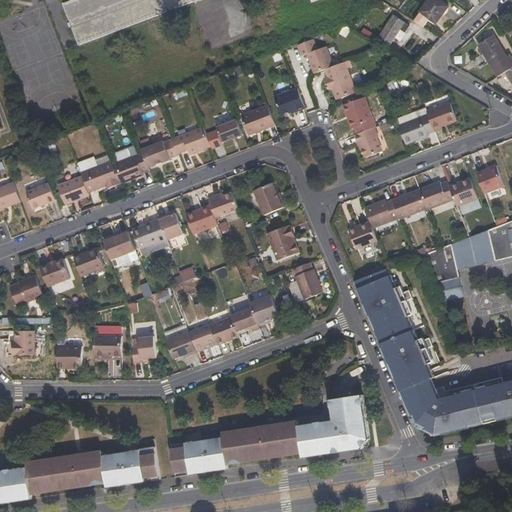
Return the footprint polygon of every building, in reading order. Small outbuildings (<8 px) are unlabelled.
[(198,0),(75,0),(64,4),(79,45),(198,0)] [(388,14),(392,7),(380,0),(379,0),(376,7),(388,14)] [(449,7),(440,0),(429,0),(421,12),(429,18),(437,23),(449,7)] [(198,10),(213,58),(228,54),(213,6),(198,10)] [(421,12),(415,21),(423,26),(429,18),(421,12)] [(377,42),(384,47),(388,49),(401,29),(406,33),(411,26),(394,15),(377,42)] [(511,69),(511,68),(511,58),(510,55),(507,57),(494,36),(479,46),(498,77),(508,72),(511,70),(511,69)] [(308,54),(315,73),(326,69),(332,67),(325,47),(317,50),(313,40),(299,45),(303,56),(308,54)] [(333,88),(338,99),(356,92),(345,62),(332,67),(326,69),(329,78),(326,79),(328,86),(332,84),(333,88)] [(508,72),(498,77),(495,79),(499,85),(511,78),(508,72)] [(295,108),(297,111),(306,107),(298,87),(274,96),(281,114),(295,108)] [(374,120),(365,96),(345,104),(353,128),(374,120)] [(451,101),(428,110),(430,113),(436,130),(444,127),(443,125),(459,119),(451,101)] [(241,115),(249,134),(276,124),(269,105),(241,115)] [(430,136),(429,133),(436,130),(430,113),(399,124),(407,144),(430,136)] [(219,127),(224,142),(244,134),(238,120),(219,127)] [(393,126),(392,121),(380,125),(381,130),(393,126)] [(188,149),(190,154),(212,146),(205,127),(174,139),(179,152),(188,149)] [(380,138),(376,127),(356,134),(360,143),(361,142),(367,157),(383,151),(378,139),(380,138)] [(180,155),(179,152),(174,139),(166,143),(165,141),(143,150),(143,152),(150,168),(173,160),(172,159),(180,155)] [(144,175),(143,171),(150,168),(143,152),(116,162),(123,182),(144,175)] [(120,183),(113,163),(112,161),(82,172),(83,177),(89,191),(106,185),(108,188),(120,183)] [(123,182),(116,162),(113,163),(120,183),(123,182)] [(497,167),(478,174),(485,194),(504,187),(497,167)] [(59,186),(66,205),(91,196),(89,191),(83,177),(59,186)] [(479,199),(471,179),(450,187),(456,201),(458,207),(479,199)] [(0,209),(21,201),(14,182),(0,187),(0,209)] [(33,209),(57,199),(50,183),(27,192),(33,209)] [(442,185),(441,183),(421,190),(428,209),(428,210),(456,201),(450,187),(448,183),(442,185)] [(282,201),(276,184),(274,186),(280,202),(282,201)] [(282,201),(280,202),(274,186),(257,192),(266,215),(285,208),(282,201)] [(428,209),(421,190),(394,201),(401,218),(401,219),(428,209)] [(217,197),(209,199),(211,205),(216,218),(240,209),(234,195),(218,201),(217,197)] [(374,228),(401,218),(394,201),(387,203),(386,200),(366,208),(372,222),(374,228)] [(216,218),(211,205),(186,215),(195,235),(219,225),(216,218)] [(169,218),(168,215),(161,218),(161,220),(169,240),(185,235),(177,214),(169,218)] [(142,250),(169,240),(161,220),(134,230),(142,250)] [(443,248),(428,254),(446,302),(466,297),(461,278),(454,280),(452,274),(459,271),(479,267),(511,259),(511,221),(498,227),(470,238),(443,248)] [(379,241),(374,228),(372,222),(349,231),(355,250),(379,241)] [(297,225),(297,223),(274,232),(285,259),(304,252),(298,236),(302,234),(299,224),(297,225)] [(123,239),(117,241),(107,245),(113,264),(138,255),(130,233),(123,235),(123,239)] [(105,267),(98,249),(75,258),(82,276),(105,267)] [(71,278),(64,259),(42,267),(49,286),(71,278)] [(400,377),(396,378),(402,392),(436,378),(424,351),(436,346),(434,340),(427,342),(420,328),(415,330),(404,303),(415,299),(412,290),(405,293),(402,286),(397,288),(389,269),(382,271),(375,274),(355,282),(370,317),(374,316),(380,329),(376,331),(390,365),(394,363),(400,377)] [(296,277),(301,293),(320,286),(314,270),(296,277)] [(461,278),(459,271),(452,274),(454,280),(461,278)] [(20,282),(20,284),(11,288),(18,306),(43,296),(36,276),(20,282)] [(148,282),(142,285),(146,296),(151,295),(153,294),(148,282)] [(304,301),(323,294),(320,286),(301,293),(304,301)] [(272,295),(251,303),(253,308),(260,326),(266,323),(265,320),(280,315),(275,302),(272,295)] [(253,308),(232,316),(238,331),(251,326),(253,332),(261,329),(260,326),(253,308)] [(238,331),(232,316),(211,325),(218,342),(219,344),(240,336),(238,331)] [(186,323),(164,331),(174,358),(184,354),(190,352),(191,355),(198,353),(190,331),(186,323)] [(211,325),(210,323),(190,331),(198,353),(207,349),(206,346),(218,342),(211,325)] [(17,342),(17,347),(13,347),(13,357),(35,357),(35,332),(16,331),(17,342)] [(121,335),(95,335),(95,358),(106,358),(106,355),(113,355),(121,355),(121,335)] [(141,347),(133,347),(135,363),(142,362),(142,360),(148,359),(156,358),(155,337),(140,338),(141,347)] [(83,346),(57,345),(57,367),(83,368),(83,346)] [(407,403),(413,418),(432,438),(452,434),(511,421),(511,391),(501,394),(465,401),(462,389),(446,392),(449,405),(440,407),(433,392),(407,403)] [(175,477),(342,452),(362,449),(370,437),(363,395),(331,400),(334,420),(299,425),(298,420),(223,432),(223,437),(208,439),(208,435),(200,437),(200,441),(170,445),(175,477)] [(61,450),(61,451),(26,457),(32,499),(160,480),(153,440),(124,444),(124,448),(119,449),(118,442),(110,443),(110,447),(96,450),(96,445),(75,448),(76,451),(70,452),(69,448),(61,450)] [(0,504),(32,499),(26,457),(21,458),(21,463),(0,466),(0,504)]
